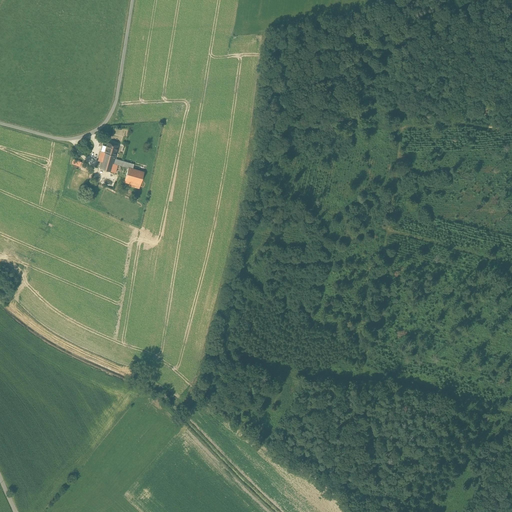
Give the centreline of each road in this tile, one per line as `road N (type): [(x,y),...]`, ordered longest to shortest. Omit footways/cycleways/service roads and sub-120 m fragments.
road 1 (track): [(358,374),(401,132)]
road 2 (unclassified): [(132,0),(116,102),(103,124),(59,139),(0,123)]
road 3 (track): [(511,126),(401,132),(351,123)]
road 4 (track): [(511,411),(358,374)]
road 5 (track): [(511,262),(389,226)]
